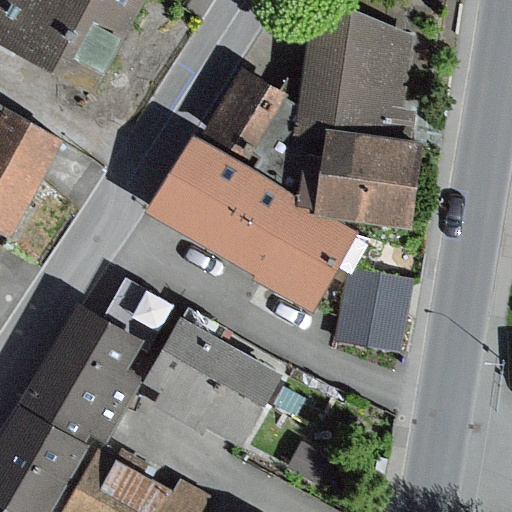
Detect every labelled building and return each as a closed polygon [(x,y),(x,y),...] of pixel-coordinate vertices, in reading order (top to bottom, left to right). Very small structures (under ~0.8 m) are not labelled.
[(0,0),(0,40),(100,92),(147,0),(0,0)] [(357,5),(314,11),(301,100),(299,114),(336,121),(406,130),(420,31),(357,5)] [(292,89),(247,61),(207,125),(253,153),(289,94),(292,89)] [(301,100),(289,94),(253,153),(248,161),(324,206),(336,121),(299,114),(301,100)] [(0,123),(11,102),(0,96),(0,123)] [(71,134),(11,102),(0,123),(0,226),(16,235),(71,134)] [(406,130),(336,121),(324,206),(419,220),(432,134),(406,130)] [(248,161),(197,131),(153,204),(320,303),(364,229),(324,206),(248,161)] [(417,278),(355,266),(340,341),(403,353),(417,278)] [(130,274),(107,314),(145,336),(155,341),(178,301),(130,274)] [(107,314),(84,300),(0,443),(0,492),(34,511),(54,511),(96,440),(104,445),(146,373),(130,363),(145,336),(107,314)] [(291,370),(190,312),(152,377),(167,385),(155,404),(204,433),(211,422),(247,444),(291,370)] [(302,439),(289,464),(319,480),(332,455),(302,439)] [(179,483),(109,442),(67,511),(202,511),(214,493),(183,476),(179,483)]
